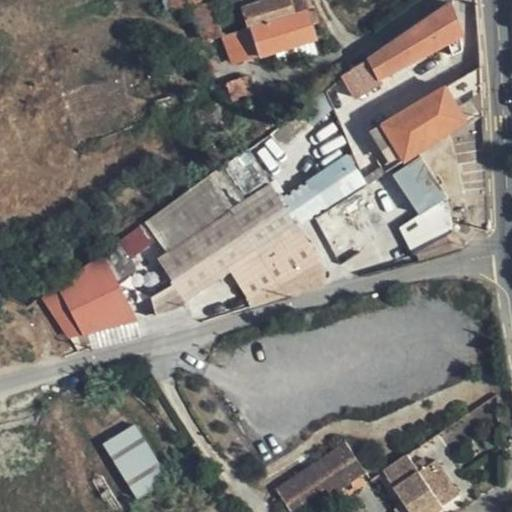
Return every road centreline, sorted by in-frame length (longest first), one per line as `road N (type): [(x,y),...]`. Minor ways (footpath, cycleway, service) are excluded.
road 1 (unclassified): [(511,254),(0,382)]
road 2 (tertiary): [(511,254),(492,0)]
road 3 (unknown): [(165,342),(169,393),(262,511)]
